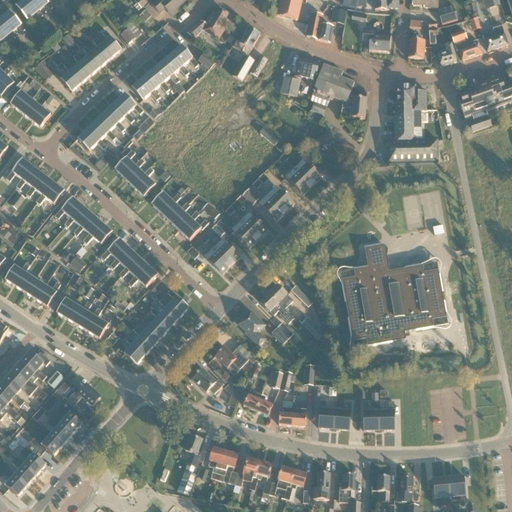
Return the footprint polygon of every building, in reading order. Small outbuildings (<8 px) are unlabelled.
[(27,0),(17,9),(27,22),(36,15),(38,14),(27,0)] [(43,0),(27,0),(38,14),(40,12),(45,8),(48,5),(43,0)] [(150,0),(137,0),(134,3),(137,6),(134,8),(138,12),(150,0)] [(164,10),(171,17),(176,12),(175,11),(184,2),(182,0),(166,0),(162,4),(158,0),(156,0),(151,5),(159,14),(164,10)] [(281,0),(277,17),(297,22),(302,0),(281,0)] [(389,10),(398,10),(398,0),(375,0),(375,12),(389,12),(389,10)] [(437,0),(412,0),(412,7),(424,8),(424,9),(437,10),(437,0)] [(95,7),(91,1),(82,8),(87,13),(95,7)] [(478,4),(479,15),(491,14),(489,3),(478,4)] [(48,5),(45,8),(51,15),(55,12),(49,4),(48,5)] [(458,22),(453,7),(438,12),(442,27),(458,22)] [(227,16),(219,11),(217,14),(213,12),(204,25),(199,22),(186,34),(192,41),(203,32),(217,41),(229,22),(225,19),(227,16)] [(334,11),(332,22),(344,24),(346,13),(334,11)] [(38,14),(36,15),(42,23),(46,20),(40,12),(38,14)] [(139,18),(145,24),(152,18),(145,12),(139,18)] [(10,14),(0,21),(0,22),(10,36),(12,34),(18,29),(21,27),(10,14)] [(321,27),(323,17),(311,15),(307,38),(318,42),(330,45),(333,29),(321,27)] [(367,17),(360,15),(359,23),(366,24),(367,17)] [(411,21),(410,30),(420,31),(422,22),(411,21)] [(0,22),(0,43),(0,44),(8,37),(10,36),(0,22)] [(121,37),(128,46),(141,35),(133,24),(127,29),(128,31),(121,37)] [(437,37),(436,24),(428,24),(430,47),(436,46),(435,37),(437,37)] [(21,27),(18,29),(23,36),(24,37),(28,34),(21,26),(21,27)] [(483,38),(487,53),(507,46),(501,27),(493,30),(494,35),(483,38)] [(239,32),(233,29),(225,43),(231,46),(239,32)] [(248,29),(239,45),(236,43),(233,47),(241,52),(244,48),(250,52),(259,36),(248,29)] [(382,35),(381,37),(374,37),(375,31),(363,30),(362,42),(370,43),(369,52),(389,53),(391,36),(382,35)] [(106,32),(103,35),(108,42),(111,40),(112,39),(106,32)] [(477,42),(468,45),(464,32),(451,36),(457,53),(458,52),(462,62),(482,55),(478,45),(477,42)] [(10,36),(8,37),(12,42),(13,44),(14,45),(18,42),(12,34),(10,36)] [(74,47),(67,38),(63,41),(70,50),(74,47)] [(96,41),(93,43),(99,50),(101,49),(102,47),(96,40),(96,41)] [(102,47),(101,49),(111,61),(121,53),(111,40),(108,42),(102,47)] [(408,59),(423,60),(425,42),(409,41),(408,59)] [(437,54),(441,68),(456,64),(451,45),(444,47),(445,52),(437,54)] [(72,55),(65,47),(62,51),(68,58),(72,55)] [(86,49),(83,51),(89,58),(90,57),(91,57),(92,56),(93,55),(87,48),(86,49)] [(182,48),(171,57),(182,70),(184,69),(184,68),(190,63),(192,61),(182,48)] [(93,55),(91,57),(101,69),(111,61),(101,49),(99,50),(93,55)] [(31,60),(37,55),(34,52),(28,57),(31,60)] [(55,54),(50,59),(58,68),(63,63),(55,54)] [(215,64),(204,55),(198,62),(209,72),(215,64)] [(254,62),(245,56),(233,74),(242,80),(254,62)] [(267,61),(260,56),(250,74),(257,78),(267,61)] [(77,57),(74,60),(79,67),(81,65),(83,63),(77,57)] [(83,63),(81,65),(92,78),(101,69),(91,57),(89,58),(83,63)] [(171,57),(162,65),(172,78),(174,77),(180,72),(182,70),(171,57)] [(192,61),(190,63),(195,70),(199,67),(197,65),(193,60),(192,61)] [(295,78),(315,82),(319,64),(299,60),(295,78)] [(54,75),(45,64),(43,62),(34,70),(45,83),(54,75)] [(67,65),(64,68),(70,75),(71,73),(73,72),(67,65)] [(73,72),(71,73),(82,86),(92,78),(81,65),(79,67),(73,72)] [(162,65),(152,73),(163,86),(164,85),(171,80),(172,78),(162,65)] [(341,119),(365,121),(366,101),(365,100),(366,96),(363,91),(359,88),(354,85),(354,84),(340,79),(342,73),(323,66),(313,93),(317,94),(316,95),(320,97),(321,95),(330,99),(329,101),(333,103),(333,100),(343,104),(341,108),(341,119)] [(4,77),(6,79),(12,72),(9,68),(2,75),(4,77)] [(182,70),(180,72),(186,78),(189,75),(184,68),(184,69),(182,70)] [(70,75),(61,82),(72,94),(82,86),(71,73),(70,75)] [(152,73),(142,82),(153,94),(155,93),(161,88),(163,86),(152,73)] [(13,86),(6,79),(4,77),(0,80),(0,96),(1,98),(13,86)] [(172,78),(171,80),(176,86),(180,83),(174,77),(172,78)] [(511,89),(511,88),(503,91),(498,78),(480,84),(479,82),(465,87),(466,90),(458,93),(460,99),(457,101),(465,120),(511,103),(511,89)] [(301,83),(284,79),(280,96),(297,100),(301,83)] [(38,93),(41,89),(33,82),(29,87),(38,93)] [(142,82),(132,90),(143,103),(151,96),(153,94),(142,82)] [(163,86),(161,88),(166,94),(170,91),(164,85),(163,86)] [(394,143),(388,143),(388,165),(438,164),(437,141),(422,142),(421,113),(426,113),(426,95),(426,92),(415,92),(415,88),(397,89),(397,106),(394,106),(394,143)] [(153,94),(151,96),(157,103),(160,100),(159,98),(155,93),(153,94)] [(317,94),(313,93),(310,103),(314,104),(326,109),(329,101),(330,99),(321,95),(320,97),(316,95),(317,94)] [(20,114),(30,101),(20,94),(10,106),(20,114)] [(125,96),(115,106),(126,117),(128,116),(134,110),(136,108),(125,96)] [(30,121),(40,109),(30,101),(20,114),(30,121)] [(311,112),(323,117),(326,109),(314,104),(311,112)] [(115,106),(106,114),(117,126),(119,125),(125,119),(126,117),(115,106)] [(136,108),(134,110),(140,117),(144,114),(137,107),(136,108)] [(40,109),(30,121),(40,129),(49,116),(40,109)] [(160,115),(156,110),(149,116),(154,121),(160,115)] [(106,114),(97,123),(108,135),(110,133),(116,128),(117,126),(106,114)] [(126,117),(125,119),(131,126),(135,123),(133,121),(128,116),(126,117)] [(492,128),(488,119),(469,125),(472,135),(492,128)] [(97,123),(87,132),(99,144),(100,142),(101,142),(106,137),(108,135),(97,123)] [(144,124),(139,129),(145,135),(150,130),(144,124)] [(117,126),(116,128),(122,134),(125,131),(119,125),(117,126)] [(87,132),(78,141),(89,153),(97,146),(99,144),(87,132)] [(108,135),(106,137),(113,143),(116,140),(110,133),(108,135)] [(99,144),(97,146),(104,152),(107,149),(101,142),(100,142),(99,144)] [(282,143),(276,150),(281,154),(287,147),(282,143)] [(132,153),(126,159),(126,160),(129,163),(136,156),(132,153)] [(107,156),(101,162),(106,166),(112,160),(107,156)] [(126,160),(115,172),(125,181),(136,170),(135,168),(129,163),(126,160)] [(141,161),(135,168),(136,170),(138,171),(144,165),(141,161)] [(23,162),(13,174),(16,177),(22,182),(23,183),(33,170),(23,162)] [(321,180),(313,172),(304,162),(295,171),(313,189),(321,180)] [(33,170),(23,183),(26,185),(32,189),(33,191),(43,178),(33,170)] [(136,170),(125,181),(134,190),(145,178),(144,177),(138,171),(136,170)] [(150,170),(144,177),(145,178),(147,180),(154,173),(150,170)] [(287,179),(296,188),(304,197),(313,189),(295,171),(287,179)] [(164,184),(170,178),(165,173),(159,179),(164,184)] [(12,174),(6,181),(10,184),(16,177),(13,174),(12,174)] [(268,181),(263,176),(258,180),(264,186),(268,181)] [(43,178),(33,191),(36,192),(42,197),(44,198),(54,185),(43,178)] [(145,178),(134,190),(144,200),(155,188),(147,180),(145,178)] [(22,182),(16,189),(20,191),(26,185),(23,183),(22,182)] [(54,185),(44,198),(46,200),(54,207),(64,193),(54,185)] [(500,185),(486,188),(489,202),(502,199),(500,185)] [(32,189),(26,196),(30,199),(36,192),(33,191),(32,189)] [(294,207),(286,198),(277,189),(268,197),(286,215),(294,207)] [(249,191),(242,198),(252,208),(259,201),(249,191)] [(9,207),(17,212),(25,200),(18,195),(9,207)] [(163,195),(152,207),(161,216),(173,204),(171,203),(163,195)] [(178,196),(171,203),(173,204),(175,206),(181,200),(178,196)] [(42,197),(37,204),(40,207),(46,200),(44,198),(42,197)] [(260,205),(269,215),(277,223),(286,215),(268,197),(260,205)] [(502,199),(489,202),(492,216),(505,213),(502,199)] [(73,200),(62,213),(65,215),(64,215),(70,220),(72,221),(83,209),(73,201),(73,200)] [(173,204),(161,216),(171,225),(182,213),(180,212),(175,206),(173,204)] [(187,205),(180,212),(182,213),(184,215),(191,208),(187,205)] [(72,221),(74,223),(80,228),(82,230),(92,217),(83,209),(72,221)] [(209,215),(215,221),(220,216),(214,210),(209,215)] [(61,211),(55,218),(59,221),(64,215),(65,215),(62,213),(61,211)] [(182,213),(171,225),(180,234),(191,222),(190,220),(184,215),(182,213)] [(505,213),(492,216),(495,231),(508,228),(505,213)] [(196,214),(190,220),(191,222),(193,224),(200,217),(196,214)] [(267,233),(259,225),(250,215),(241,224),(259,242),(267,233)] [(92,217),(82,230),(83,231),(89,237),(91,238),(102,226),(92,217)] [(70,220),(65,227),(68,230),(74,223),(72,221),(70,220)] [(191,222),(180,234),(190,243),(201,231),(199,229),(193,224),(191,222)] [(205,222),(199,229),(201,231),(202,233),(209,226),(205,222)] [(233,232),(242,241),(250,250),(259,242),(241,224),(233,232)] [(102,226),(91,238),(93,240),(101,247),(112,234),(102,226)] [(212,231),(215,235),(220,240),(225,235),(217,226),(213,230),(212,231)] [(444,235),(443,227),(433,229),(434,237),(444,235)] [(80,228),(74,235),(77,238),(83,231),(82,230),(80,228)] [(490,233),(503,313),(511,311),(511,287),(504,236),(510,235),(510,230),(490,233)] [(89,237),(84,243),(87,246),(93,240),(91,238),(89,237)] [(120,242),(108,254),(111,256),(116,261),(118,263),(129,251),(120,242)] [(240,260),(232,251),(223,242),(214,250),(232,268),(240,260)] [(446,316),(437,270),(423,273),(422,265),(404,269),(404,270),(389,273),(386,257),(386,256),(386,253),(386,251),(384,248),(382,247),(379,246),(364,249),(367,269),(352,271),(354,279),(341,281),(352,344),(366,341),(367,348),(406,341),(404,333),(416,331),(416,332),(434,329),(432,321),(438,320),(438,318),(446,316)] [(32,251),(29,254),(35,258),(36,257),(39,252),(33,248),(32,251)] [(187,254),(194,261),(199,256),(192,249),(187,254)] [(206,259),(223,277),(232,268),(214,250),(206,259)] [(129,251),(118,263),(120,265),(126,270),(127,272),(138,260),(129,251)] [(66,253),(61,259),(67,264),(72,259),(66,253)] [(108,253),(101,259),(105,262),(111,256),(108,254),(108,253)] [(71,266),(80,274),(86,266),(77,259),(71,266)] [(138,260),(127,272),(129,273),(135,279),(136,280),(148,269),(138,260)] [(116,261),(110,268),(114,271),(120,265),(118,263),(116,261)] [(26,266),(21,273),(25,275),(30,268),(26,266)] [(14,269),(6,282),(16,289),(25,275),(21,273),(14,269)] [(148,269),(136,280),(138,282),(146,290),(157,278),(148,269)] [(126,270),(119,277),(123,280),(129,273),(127,272),(126,270)] [(25,275),(16,289),(26,296),(35,282),(25,275)] [(82,281),(77,278),(71,286),(77,290),(82,281)] [(135,279),(129,285),(132,288),(138,282),(136,280),(135,279)] [(35,282),(26,296),(37,302),(45,289),(35,282)] [(57,285),(52,293),(56,295),(61,288),(57,285)] [(291,311),(285,305),(281,302),(286,297),(277,287),(268,296),(287,315),(288,315),(291,311)] [(45,289),(37,302),(47,309),(56,296),(56,295),(52,293),(45,289)] [(94,292),(88,289),(83,297),(89,300),(94,292)] [(156,299),(160,295),(154,289),(150,294),(155,298),(156,299)] [(171,292),(168,295),(175,301),(176,299),(177,299),(178,298),(171,292)] [(106,298),(99,294),(96,300),(102,304),(106,298)] [(287,315),(268,296),(259,304),(273,318),(278,313),(281,316),(280,318),(288,327),(294,321),(288,315),(287,315)] [(304,297),(300,301),(308,310),(313,305),(304,297)] [(169,307),(167,309),(180,320),(188,311),(189,310),(177,299),(176,299),(175,301),(169,307)] [(66,301),(57,315),(68,322),(76,308),(66,301)] [(163,301),(159,305),(166,311),(167,309),(169,307),(163,301)] [(114,307),(123,314),(126,310),(117,303),(114,307)] [(87,304),(83,312),(87,314),(91,307),(87,304)] [(76,308),(68,322),(78,328),(87,314),(83,312),(76,308)] [(161,316),(159,318),(171,329),(180,320),(167,309),(166,311),(161,316)] [(154,310),(151,314),(157,320),(159,318),(161,316),(154,310)] [(98,311),(93,318),(97,321),(102,313),(98,311)] [(87,314),(78,328),(89,335),(97,321),(93,318),(87,314)] [(264,327),(250,314),(238,326),(246,335),(245,336),(257,348),(265,341),(257,334),(264,327)] [(129,317),(126,321),(131,325),(135,322),(129,317)] [(304,317),(299,323),(302,326),(301,327),(318,344),(325,336),(308,319),(307,320),(304,317)] [(152,326),(150,328),(162,339),(171,329),(159,318),(157,320),(152,326)] [(142,323),(149,329),(150,328),(152,326),(145,320),(144,321),(142,323)] [(97,321),(89,335),(99,341),(108,327),(97,321)] [(277,330),(288,342),(293,336),(282,325),(277,330)] [(0,345),(9,332),(0,327),(0,345)] [(144,335),(142,337),(154,348),(162,339),(150,328),(149,329),(148,331),(144,335)] [(137,329),(134,333),(140,339),(142,337),(144,335),(137,329)] [(282,347),(288,342),(277,330),(271,335),(282,347)] [(108,340),(114,346),(120,340),(113,334),(108,340)] [(135,344),(133,346),(145,358),(154,348),(142,337),(140,339),(135,344)] [(129,338),(125,342),(132,348),(133,346),(135,344),(129,338)] [(132,348),(124,356),(136,367),(145,358),(133,346),(132,348)] [(241,347),(237,352),(240,355),(248,363),(248,362),(249,362),(252,359),(252,358),(241,347)] [(231,356),(223,349),(215,358),(227,370),(232,364),(239,372),(248,363),(240,355),(237,352),(236,351),(231,356)] [(47,379),(38,371),(43,366),(46,368),(50,364),(40,355),(36,359),(30,355),(21,365),(34,376),(43,384),(47,379)] [(38,389),(29,382),(34,376),(21,365),(12,375),(34,394),(38,389)] [(261,368),(254,365),(248,380),(255,383),(261,368)] [(315,368),(305,367),(304,387),(313,388),(315,368)] [(223,386),(221,384),(217,381),(215,383),(202,371),(192,381),(206,395),(209,392),(213,396),(223,386)] [(275,374),(271,390),(275,391),(280,392),(283,376),(275,374)] [(281,392),(288,394),(293,376),(285,374),(281,392)] [(34,394),(12,375),(3,385),(16,397),(21,391),(30,399),(33,395),(34,394)] [(400,375),(398,390),(408,392),(411,377),(400,375)] [(51,381),(47,385),(54,391),(58,387),(51,381)] [(73,386),(68,381),(59,390),(64,395),(73,386)] [(25,404),(16,397),(3,385),(0,388),(0,400),(7,407),(12,402),(21,409),(25,404)] [(68,402),(75,407),(81,401),(92,411),(102,400),(87,387),(79,395),(79,396),(76,393),(68,402)] [(62,400),(66,397),(58,390),(55,394),(62,400)] [(261,396),(250,392),(248,397),(247,397),(243,408),(256,413),(260,403),(258,402),(261,396)] [(59,401),(54,396),(42,409),(48,414),(59,401)] [(260,403),(256,413),(268,418),(272,407),(263,404),(265,398),(261,396),(258,402),(260,403)] [(235,410),(238,402),(233,399),(229,407),(235,410)] [(22,420),(7,407),(0,400),(0,415),(3,412),(7,415),(18,425),(22,420)] [(334,433),(335,411),(325,410),(326,402),(320,402),(318,430),(331,431),(331,433),(334,433)] [(66,404),(57,414),(65,421),(61,426),(73,437),(82,427),(76,421),(80,416),(66,404)] [(335,411),(334,433),(336,433),(336,431),(349,432),(351,404),(346,404),(345,412),(335,411)] [(379,434),(378,412),(368,413),(368,404),(363,405),(363,433),(377,432),(377,434),(379,434)] [(378,412),(379,434),(381,434),(381,432),(394,432),(394,404),(388,404),(389,412),(378,412)] [(30,409),(25,405),(22,409),(27,413),(30,409)] [(284,410),(280,410),(278,428),(291,429),(292,418),(291,418),(291,411),(284,410)] [(305,430),(306,418),(306,412),(291,411),(291,418),(292,418),(291,429),(305,430)] [(52,419),(48,424),(56,431),(52,436),(64,447),(73,437),(61,426),(60,425),(53,419),(52,419)] [(30,445),(43,456),(47,452),(54,458),(64,447),(52,436),(51,436),(44,429),(39,434),(47,441),(42,447),(42,446),(38,444),(34,440),(30,444),(30,445)] [(191,455),(177,494),(189,499),(197,478),(189,475),(192,468),(195,469),(199,458),(196,456),(202,442),(190,438),(184,452),(191,455)] [(30,445),(21,455),(29,462),(24,467),(37,478),(46,467),(39,461),(43,456),(30,445)] [(220,471),(225,454),(212,451),(209,464),(210,464),(208,468),(214,470),(213,475),(217,476),(219,470),(220,471)] [(234,470),(237,458),(225,454),(220,471),(219,470),(217,476),(218,477),(224,478),(227,468),(234,470)] [(16,460),(12,465),(20,472),(15,477),(28,488),(36,478),(37,478),(24,467),(16,460)] [(242,482),(251,485),(253,479),(254,480),(259,464),(247,460),(243,473),(242,477),(238,476),(235,488),(240,489),(242,482)] [(251,486),(256,487),(257,481),(260,482),(261,478),(268,480),(271,467),(259,464),(254,480),(253,479),(251,485),(251,486)] [(4,465),(0,468),(0,479),(3,476),(11,482),(5,488),(18,499),(27,488),(28,488),(15,477),(8,471),(8,470),(4,465)] [(289,486),(293,473),(281,470),(277,483),(278,483),(276,490),(284,492),(287,492),(287,489),(290,490),(291,487),(289,486)] [(209,473),(203,471),(199,481),(205,484),(209,473)] [(227,485),(234,487),(237,475),(231,473),(227,485)] [(293,473),(289,486),(291,487),(290,490),(292,491),(295,492),(296,488),(302,490),(306,477),(293,473)] [(328,502),(329,476),(317,475),(317,490),(313,490),(313,502),(328,502)] [(347,500),(353,500),(353,493),(354,493),(354,477),(342,476),(342,486),(339,486),(338,505),(347,505),(347,500)] [(448,478),(450,499),(460,498),(461,506),(466,505),(466,498),(464,477),(448,478)] [(381,503),(388,504),(390,479),(377,478),(376,493),(382,493),(381,503)] [(450,499),(448,478),(433,479),(435,500),(436,508),(441,507),(440,500),(450,499)] [(397,495),(397,505),(404,505),(411,506),(412,497),(413,480),(401,479),(400,495),(397,495)] [(268,497),(272,485),(266,484),(262,495),(268,497)] [(272,485),(268,497),(274,498),(277,487),(272,485)] [(289,502),(292,491),(290,490),(287,489),(287,492),(284,492),(282,500),(289,502)]
